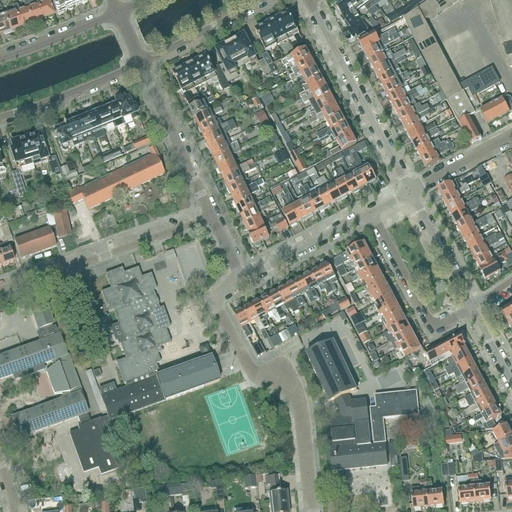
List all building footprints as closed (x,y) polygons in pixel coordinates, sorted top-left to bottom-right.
[(32,0),(30,1),(29,0),(23,0),(26,9),(32,26),(38,24),(37,22),(42,20),(35,0),(32,0)] [(52,17),(54,16),(47,0),(35,0),(42,20),(47,18),(48,20),(53,18),(52,17)] [(60,16),(62,15),(63,12),(67,11),(62,0),(50,0),(57,15),(60,16)] [(73,8),(77,6),(74,0),(62,0),(67,11),(68,10),(70,11),(72,10),(73,8)] [(359,41),(370,35),(356,14),(345,0),(342,0),(338,3),(339,5),(335,7),(336,9),(350,28),(348,29),(349,29),(349,30),(355,38),(356,39),(357,38),(359,41)] [(345,0),(356,14),(365,8),(358,0),(345,0)] [(377,6),(374,2),(372,0),(358,0),(365,8),(368,13),(377,6)] [(437,17),(443,13),(433,0),(431,0),(427,3),(437,17)] [(433,0),(443,13),(448,9),(441,0),(433,0)] [(441,0),(448,9),(453,5),(449,0),(441,0)] [(409,13),(418,6),(414,1),(405,7),(409,13)] [(493,11),(504,7),(503,2),(491,5),(493,11)] [(431,21),(437,17),(427,3),(417,10),(423,21),(429,19),(431,21)] [(19,11),(17,6),(15,6),(13,7),(15,13),(20,28),(26,26),(26,28),(32,26),(26,9),(19,11)] [(403,17),(409,13),(405,7),(399,12),(403,17)] [(495,16),(506,13),(504,7),(493,11),(495,16)] [(426,26),(423,21),(417,10),(403,20),(411,34),(426,26)] [(15,30),(20,28),(15,13),(4,17),(10,34),(15,32),(15,30)] [(496,22),(508,19),(506,13),(495,16),(496,22)] [(293,17),(292,15),(291,14),(288,15),(283,17),(282,15),(276,19),(288,41),(294,38),(297,44),(291,47),(294,52),(304,47),(302,42),(302,41),(291,21),(293,19),(293,17)] [(396,14),(390,17),(394,22),(400,19),(396,14)] [(4,17),(0,18),(0,35),(4,34),(4,36),(10,34),(4,17)] [(277,47),(288,41),(276,19),(271,22),(272,23),(266,26),(277,47)] [(375,32),(380,29),(373,19),(368,23),(375,32)] [(498,28),(509,25),(508,19),(496,22),(498,28)] [(266,27),(264,25),(262,24),(260,25),(259,28),(260,30),(255,32),(266,53),(277,47),(266,26),(266,27)] [(500,34),(511,30),(509,25),(498,28),(500,34)] [(414,40),(429,32),(426,26),(411,34),(414,40)] [(501,40),(511,36),(511,33),(511,30),(500,34),(501,40)] [(362,50),(364,53),(397,35),(395,31),(376,41),(373,36),(359,43),(359,44),(358,46),(360,49),(362,49),(362,50)] [(418,47),(433,39),(429,32),(414,40),(418,47)] [(402,37),(400,34),(398,36),(397,35),(364,53),(366,56),(366,58),(367,60),(368,61),(369,62),(383,54),(389,52),(386,46),(402,37)] [(250,43),(248,44),(244,36),(239,39),(238,37),(232,40),(233,42),(232,42),(237,52),(236,52),(243,67),(250,63),(251,65),(257,62),(250,47),(252,47),(250,43)] [(503,45),(511,42),(511,36),(501,40),(503,45)] [(421,53),(436,45),(433,39),(418,47),(421,53)] [(413,41),(408,43),(413,52),(417,50),(413,41)] [(222,64),(223,64),(224,65),(218,67),(219,68),(226,83),(227,84),(239,78),(237,75),(237,74),(235,71),(243,67),(236,52),(237,52),(232,42),(230,43),(229,42),(223,45),(223,47),(216,51),(220,58),(219,58),(222,64)] [(505,51),(511,48),(511,42),(503,45),(505,51)] [(424,59),(439,51),(436,45),(421,53),(424,59)] [(284,47),(274,50),(277,59),(286,57),(284,47)] [(310,55),(308,54),(306,50),(282,63),(284,68),(289,65),(292,70),(297,68),(312,59),(310,55)] [(417,61),(422,58),(417,50),(413,52),(417,61)] [(427,65),(442,57),(439,51),(424,59),(427,65)] [(375,73),(400,59),(406,56),(404,52),(393,57),(391,53),(384,56),(383,54),(369,62),(371,65),(370,67),(371,69),(373,69),(375,73)] [(267,68),(273,65),(267,54),(262,57),(265,61),(264,62),(267,68)] [(430,71),(446,63),(442,57),(427,65),(430,71)] [(213,70),(206,58),(202,60),(201,58),(198,58),(197,59),(196,61),(196,63),(195,64),(206,84),(212,81),(214,84),(218,82),(223,92),(229,89),(227,84),(226,83),(219,68),(218,67),(213,70)] [(421,70),(424,68),(427,67),(422,58),(417,61),(416,62),(421,70)] [(314,65),(315,64),(312,59),(297,68),(292,70),(295,75),(290,78),(292,82),(316,69),(314,65)] [(379,81),(393,74),(399,71),(397,66),(402,63),(400,59),(375,73),(376,76),(376,77),(377,80),(379,80),(379,81)] [(270,74),(267,68),(264,62),(259,65),(265,76),(266,76),(267,78),(271,76),(270,74)] [(434,77),(449,69),(446,63),(430,71),(434,77)] [(195,90),(206,84),(195,64),(190,66),(189,65),(183,67),(195,90)] [(273,65),(267,68),(270,74),(276,71),(273,65)] [(188,93),(195,90),(183,67),(177,70),(178,72),(173,75),(171,77),(171,78),(172,80),(173,81),(176,81),(183,95),(184,95),(187,102),(190,108),(201,102),(198,96),(192,99),(188,93)] [(424,68),(421,70),(425,79),(431,76),(427,67),(424,68)] [(320,73),(318,73),(316,69),(292,82),(294,86),(304,81),(307,86),(322,78),(320,73)] [(437,83),(452,75),(449,69),(434,77),(437,83)] [(469,91),(473,98),(500,83),(492,69),(458,87),(462,94),(469,91)] [(402,75),(399,71),(393,74),(379,81),(380,83),(379,84),(381,86),(382,87),(384,90),(409,77),(406,73),(402,75)] [(440,89),(456,81),(452,75),(437,83),(440,89)] [(388,97),(389,99),(403,91),(408,88),(406,83),(411,81),(409,77),(384,90),(386,93),(385,94),(387,98),(388,97)] [(324,84),(324,82),(322,78),(307,86),(303,88),(306,94),(300,97),(302,101),(326,88),(324,84)] [(462,94),(458,87),(456,81),(440,89),(447,102),(462,94)] [(418,94),(423,91),(421,86),(416,89),(416,90),(411,93),(408,88),(403,91),(389,99),(389,100),(389,101),(390,104),(391,104),(393,107),(418,94)] [(330,92),(328,92),(326,88),(302,101),(304,105),(309,102),(312,108),(332,97),(330,92)] [(398,116),(412,109),(417,106),(414,101),(428,93),(426,89),(423,91),(418,94),(393,107),(395,111),(395,112),(396,114),(397,115),(398,116)] [(471,146),(482,140),(470,118),(480,112),(473,98),(469,91),(462,94),(447,102),(459,124),(466,137),(471,146)] [(213,99),(210,93),(199,98),(201,102),(203,101),(204,103),(210,100),(212,99),(213,99)] [(265,105),(269,103),(265,96),(261,99),(265,105)] [(334,103),(335,101),(332,97),(312,108),(315,113),(310,115),(312,120),(336,107),(334,103)] [(128,99),(124,100),(123,98),(114,101),(116,104),(122,120),(130,117),(132,121),(139,118),(138,114),(135,107),(132,108),(128,99)] [(256,108),(262,105),(258,98),(253,101),(256,108)] [(480,112),(487,125),(510,114),(509,113),(511,111),(511,102),(510,99),(508,98),(503,101),(503,100),(480,112)] [(206,107),(212,104),(210,100),(204,103),(190,109),(192,113),(191,113),(193,118),(194,117),(195,118),(209,112),(206,107)] [(224,109),(233,105),(231,101),(222,105),(224,109)] [(124,125),(122,120),(116,104),(111,106),(111,105),(105,107),(112,125),(114,129),(124,125)] [(428,111),(434,108),(432,104),(415,114),(412,109),(398,116),(399,117),(398,119),(399,121),(401,121),(403,125),(428,112),(428,111)] [(106,127),(112,125),(105,107),(98,110),(99,111),(95,112),(102,130),(106,129),(106,127)] [(340,111),(338,110),(336,107),(312,120),(309,122),(311,126),(324,119),(327,124),(342,116),(340,111)] [(222,113),(221,109),(220,108),(196,120),(197,124),(197,126),(199,130),(218,121),(216,116),(222,113)] [(98,132),(102,130),(95,112),(91,114),(90,113),(84,115),(91,133),(98,130),(98,132)] [(419,121),(430,115),(428,112),(403,125),(404,128),(404,129),(405,132),(407,132),(407,133),(421,126),(419,121)] [(276,127),(281,124),(275,114),(271,117),(276,127)] [(94,140),(91,133),(84,115),(78,118),(78,119),(74,121),(84,144),(94,140)] [(319,140),(322,138),(346,125),(344,122),(345,120),(342,116),(327,124),(330,129),(317,136),(319,140)] [(84,144),(74,121),(64,125),(70,141),(72,145),(73,148),(84,144)] [(223,127),(220,121),(218,121),(199,130),(201,135),(203,135),(205,140),(235,126),(233,121),(223,127)] [(263,133),(272,129),(269,122),(259,126),(263,133)] [(281,124),(276,127),(281,136),(286,134),(281,124)] [(72,145),(70,141),(64,125),(63,125),(63,128),(53,132),(57,141),(60,148),(61,148),(62,151),(65,152),(67,151),(68,148),(68,147),(72,145)] [(337,142),(352,134),(350,129),(348,129),(346,125),(322,138),(319,140),(321,144),(330,139),(333,145),(337,142)] [(426,134),(437,128),(435,125),(424,130),(421,126),(407,133),(408,134),(407,135),(409,139),(410,139),(413,144),(427,136),(426,134)] [(209,150),(224,143),(229,141),(226,135),(237,130),(235,126),(205,140),(207,145),(207,146),(209,150)] [(429,140),(440,134),(438,130),(427,136),(413,144),(415,147),(414,148),(415,150),(417,151),(417,152),(431,145),(429,140)] [(286,146),(292,143),(287,133),(281,136),(286,146)] [(354,140),(354,138),(352,134),(337,142),(340,147),(330,152),(332,157),(356,144),(354,140)] [(46,156),(39,135),(33,137),(33,135),(24,138),(31,160),(33,166),(33,167),(47,163),(49,168),(52,176),(54,175),(55,178),(61,176),(55,157),(50,159),(49,155),(46,156)] [(273,144),(280,141),(277,136),(271,138),(273,144)] [(149,137),(132,144),(133,146),(135,150),(151,144),(149,137)] [(20,199),(27,197),(20,177),(24,175),(22,169),(33,166),(31,160),(24,138),(16,140),(17,142),(11,144),(13,150),(10,151),(17,172),(11,174),(20,199)] [(237,144),(227,149),(224,143),(209,150),(211,155),(212,155),(214,160),(239,148),(237,144)] [(291,155),(297,152),(292,143),(286,146),(291,155)] [(111,152),(114,160),(121,157),(118,150),(115,151),(112,144),(108,146),(111,152)] [(422,161),(447,147),(445,144),(434,149),(431,145),(417,152),(418,153),(418,155),(419,157),(420,157),(422,161)] [(160,160),(154,147),(153,145),(148,148),(152,156),(81,190),(80,188),(64,195),(70,206),(83,200),(88,211),(164,175),(158,161),(160,160)] [(124,155),(135,150),(133,146),(122,150),(124,155)] [(438,157),(449,151),(447,147),(422,161),(424,164),(423,166),(424,168),(426,168),(426,169),(441,162),(438,157)] [(231,157),(241,152),(239,148),(214,160),(217,165),(216,166),(218,170),(233,163),(231,157)] [(295,164),(302,161),(300,156),(304,154),(301,149),(297,152),(291,155),(290,155),(295,164)] [(340,155),(342,160),(343,162),(352,157),(348,151),(340,155)] [(107,162),(114,160),(111,152),(104,155),(107,162)] [(95,160),(98,166),(103,164),(101,158),(95,160)] [(323,164),(325,169),(334,164),(331,160),(323,164)] [(368,167),(364,170),(358,160),(354,162),(368,187),(372,185),(371,184),(376,181),(372,174),(373,173),(371,168),(369,169),(368,167)] [(224,180),(249,168),(255,165),(254,161),(236,169),(233,163),(218,170),(220,175),(222,175),(224,180)] [(302,161),(295,164),(301,174),(307,170),(302,161)] [(364,189),(368,187),(354,162),(350,164),(353,169),(348,172),(351,177),(359,191),(363,188),(364,189)] [(318,173),(325,169),(323,164),(316,168),(318,173)] [(90,165),(81,168),(84,174),(92,171),(90,165)] [(228,191),(243,183),(240,177),(257,169),(255,165),(249,168),(224,180),(226,185),(226,186),(228,191)] [(69,173),(66,167),(60,169),(66,182),(77,177),(75,171),(69,173)] [(483,179),(487,176),(483,167),(477,170),(482,179),(483,179)] [(308,178),(317,174),(314,169),(306,173),(308,178)] [(351,177),(347,179),(341,169),(337,171),(351,196),(355,194),(354,193),(359,191),(351,177)] [(290,180),(298,176),(295,171),(287,175),(290,180)] [(347,199),(351,196),(337,171),(333,173),(339,183),(334,186),(342,200),(346,197),(347,199)] [(306,173),(297,178),(300,183),(308,178),(306,173)] [(485,189),(490,186),(492,185),(487,176),(483,179),(487,186),(484,187),(485,189)] [(443,200),(468,187),(474,184),(478,181),(476,177),(460,186),(457,181),(438,191),(439,192),(438,194),(439,196),(441,196),(443,200)] [(327,184),(324,178),(320,180),(334,206),(338,203),(337,202),(342,200),(334,186),(332,181),(327,184)] [(330,208),(334,206),(320,180),(316,182),(322,193),(317,195),(325,209),(329,207),(330,208)] [(233,200),(258,189),(265,185),(263,181),(246,189),(243,183),(228,191),(230,195),(231,196),(233,200)] [(490,186),(485,189),(489,195),(493,192),(490,186)] [(274,197),(283,192),(280,187),(271,192),(274,197)] [(313,197),(307,187),(303,189),(317,215),(321,213),(320,211),(325,209),(317,195),(313,197)] [(459,196),(470,191),(468,187),(443,200),(445,203),(444,205),(445,207),(447,208),(448,209),(462,201),(459,196)] [(250,198),(260,193),(258,189),(233,200),(235,204),(235,205),(237,209),(252,202),(250,198)] [(313,217),(317,215),(303,189),(299,192),(305,202),(300,204),(308,218),(312,216),(313,217)] [(296,207),(290,196),(287,190),(283,192),(286,199),(300,224),(304,222),(303,220),(308,218),(300,204),(296,207)] [(296,226),(300,224),(286,199),(282,201),(288,211),(283,213),(290,227),(295,225),(296,226)] [(16,223),(48,212),(44,200),(12,210),(16,223)] [(452,218),(477,204),(475,201),(464,206),(462,201),(448,209),(448,210),(447,210),(450,215),(450,214),(452,218)] [(242,218),(267,206),(265,202),(254,207),(252,202),(237,209),(239,214),(240,214),(242,218)] [(469,214),(479,208),(477,204),(452,218),(454,221),(454,223),(455,225),(456,225),(457,227),(471,219),(469,214)] [(245,227),(260,220),(266,217),(264,213),(268,210),(267,206),(242,218),(243,221),(243,223),(245,227)] [(511,211),(510,211),(507,207),(500,211),(503,216),(511,211)] [(503,216),(500,211),(494,215),(498,221),(504,217),(503,216)] [(58,240),(71,237),(66,213),(53,215),(55,227),(50,229),(49,229),(14,241),(21,260),(56,247),(53,239),(57,238),(58,240)] [(493,219),(491,215),(474,224),(471,219),(457,227),(458,228),(457,228),(459,233),(460,232),(462,235),(493,219)] [(279,233),(288,228),(284,219),(275,224),(250,236),(250,235),(249,236),(254,246),(255,248),(257,248),(259,248),(260,247),(261,245),(261,243),(269,239),(266,233),(277,228),(279,233)] [(478,232),(495,222),(493,219),(462,235),(463,239),(465,243),(466,243),(466,244),(481,237),(478,232)] [(275,224),(273,220),(262,225),(260,220),(245,227),(247,232),(248,232),(250,235),(250,236),(275,224)] [(13,242),(5,221),(3,221),(4,225),(0,226),(0,228),(1,230),(0,230),(0,239),(1,239),(3,245),(0,245),(0,262),(2,267),(14,263),(7,244),(13,242)] [(471,253),(503,236),(501,233),(495,237),(494,236),(483,242),(481,237),(466,244),(467,246),(467,247),(468,249),(469,250),(471,253)] [(498,243),(505,240),(503,236),(471,253),(473,256),(473,258),(474,260),(475,261),(476,262),(490,254),(487,249),(498,244),(498,243)] [(351,262),(368,252),(364,244),(332,262),(336,270),(343,266),(351,262)] [(176,258),(174,253),(173,250),(165,253),(168,261),(176,258)] [(372,256),(370,256),(368,252),(351,262),(353,265),(355,264),(357,270),(374,260),(372,256)] [(481,271),(506,257),(504,254),(493,259),(490,254),(476,262),(477,263),(476,265),(477,267),(479,268),(481,271)] [(511,254),(506,257),(481,271),(480,271),(486,282),(494,277),(495,279),(500,276),(500,275),(501,274),(497,267),(505,263),(509,268),(511,266),(511,254)] [(353,283),(360,279),(378,270),(376,266),(377,265),(374,260),(357,270),(354,271),(356,276),(350,280),(353,283)] [(333,285),(338,283),(328,265),(327,265),(325,265),(323,266),(323,267),(319,269),(332,294),(337,291),(333,285)] [(139,274),(137,270),(138,269),(123,274),(121,270),(122,270),(122,269),(105,275),(105,276),(106,276),(111,289),(101,293),(101,294),(102,293),(107,307),(106,307),(106,308),(107,308),(109,312),(108,312),(108,313),(114,311),(119,324),(118,325),(119,325),(124,339),(123,339),(123,340),(124,339),(126,343),(120,345),(120,346),(121,346),(126,360),(125,360),(126,360),(128,366),(122,368),(122,369),(123,369),(128,383),(127,383),(127,384),(159,372),(159,371),(158,372),(156,365),(160,364),(157,354),(163,352),(162,352),(160,348),(171,344),(170,344),(165,330),(170,328),(169,328),(162,309),(163,309),(163,308),(159,310),(158,305),(159,305),(159,304),(156,306),(154,302),(157,300),(156,300),(153,291),(156,290),(156,289),(155,290),(150,276),(151,275),(138,280),(136,276),(140,274),(139,274)] [(328,296),(332,294),(319,269),(316,271),(315,271),(312,272),(312,273),(311,274),(319,288),(323,286),(328,296)] [(382,274),(380,273),(378,270),(360,279),(362,283),(364,282),(367,287),(384,278),(382,274)] [(314,290),(319,288),(311,274),(310,274),(309,274),(306,275),(306,276),(302,278),(316,303),(320,300),(314,290)] [(311,305),(316,303),(302,278),(299,280),(298,280),(296,281),(295,282),(294,283),(302,297),(306,295),(311,305)] [(386,284),(386,282),(384,278),(367,287),(370,293),(368,294),(370,297),(387,288),(386,284)] [(302,297),(294,283),(293,283),(291,283),(289,284),(289,286),(285,287),(299,312),(303,310),(302,308),(306,306),(302,297)] [(349,294),(355,292),(351,284),(346,287),(349,294)] [(299,312),(285,287),(282,289),(281,289),(278,290),(278,291),(277,292),(285,306),(287,311),(291,309),(294,314),(299,312)] [(391,291),(389,291),(387,288),(370,297),(372,301),(374,300),(376,305),(393,296),(391,291)] [(281,308),(285,306),(277,292),(276,292),(275,292),(272,293),(272,295),(269,296),(282,321),(286,319),(281,308)] [(355,305),(359,303),(354,294),(350,296),(355,305)] [(277,323),(282,321),(269,296),(265,298),(264,298),(262,299),(261,300),(260,301),(268,315),(272,313),(277,323)] [(395,302),(396,300),(393,296),(376,305),(379,310),(377,311),(379,315),(397,305),(395,302)] [(338,303),(342,311),(351,306),(347,299),(338,303)] [(264,318),(268,315),(260,301),(259,302),(258,301),(255,302),(255,304),(252,305),(265,330),(269,328),(264,318)] [(52,325),(45,303),(44,302),(30,307),(38,331),(43,329),(47,341),(0,358),(0,380),(15,375),(17,379),(40,371),(38,367),(57,360),(45,376),(52,395),(70,398),(12,419),(19,439),(77,418),(81,427),(79,427),(79,428),(81,427),(82,430),(71,434),(71,435),(72,435),(85,471),(100,466),(102,473),(117,468),(117,469),(118,468),(112,453),(108,454),(104,444),(108,442),(100,420),(90,423),(87,415),(87,414),(80,395),(75,396),(70,381),(77,379),(68,356),(66,356),(60,337),(53,339),(48,327),(52,325)] [(333,315),(342,311),(338,303),(329,308),(330,309),(333,315)] [(260,332),(265,330),(252,305),(248,307),(247,307),(245,308),(244,309),(243,310),(251,324),(255,322),(260,332)] [(400,309),(399,309),(397,305),(379,315),(381,318),(383,317),(386,323),(403,313),(400,309)] [(507,321),(511,318),(511,306),(501,312),(506,321),(507,321)] [(325,320),(333,315),(330,309),(321,314),(323,316),(325,320)] [(350,319),(357,316),(353,309),(347,312),(350,319)] [(246,327),(251,324),(243,310),(242,311),(241,310),(238,312),(238,313),(234,315),(247,339),(252,337),(246,327)] [(343,323),(348,321),(343,313),(339,315),(343,323)] [(404,319),(405,318),(403,313),(386,323),(389,328),(387,329),(389,332),(406,323),(404,319)] [(355,328),(361,325),(364,323),(359,314),(357,316),(350,319),(355,328)] [(316,324),(325,320),(323,316),(314,321),(316,324)] [(316,324),(314,321),(312,317),(304,322),(308,329),(316,324)] [(410,327),(408,326),(406,323),(389,332),(391,336),(392,335),(395,340),(412,331),(410,327)] [(361,325),(355,328),(359,335),(364,332),(361,325)] [(265,341),(269,339),(265,331),(261,334),(265,341)] [(414,337),(415,335),(412,331),(395,340),(398,345),(396,346),(398,350),(416,341),(414,337)] [(364,345),(372,341),(367,332),(359,337),(364,345)] [(275,349),(283,344),(278,335),(270,340),(272,344),(275,349)] [(465,346),(464,344),(460,337),(445,345),(450,354),(452,358),(466,351),(464,346),(465,346)] [(272,344),(270,340),(269,339),(265,341),(264,342),(270,351),(275,349),(272,344)] [(419,344),(417,343),(416,341),(398,350),(400,353),(398,354),(402,360),(422,349),(419,344)] [(307,355),(326,396),(329,402),(330,404),(335,402),(340,413),(339,414),(338,415),(338,416),(337,417),(336,418),(335,419),(334,420),(334,421),(333,422),(332,423),(332,424),(331,425),(330,427),(329,429),(329,431),(328,433),(328,436),(328,438),(329,440),(329,442),(330,444),(330,445),(331,446),(331,447),(332,448),(332,449),(333,450),(333,451),(331,451),(333,473),(334,473),(334,474),(334,475),(334,476),(335,477),(335,478),(336,479),(336,480),(337,481),(338,481),(339,481),(339,482),(340,482),(341,482),(342,482),(343,476),(347,476),(346,471),(347,471),(347,470),(365,468),(366,469),(371,468),(372,468),(387,466),(387,467),(385,446),(371,447),(366,401),(352,403),(348,396),(357,391),(334,342),(307,355)] [(266,353),(261,344),(261,343),(252,348),(257,358),(266,353)] [(447,355),(450,354),(445,345),(444,346),(443,346),(440,347),(440,348),(431,353),(430,352),(428,354),(427,355),(426,356),(432,368),(439,364),(438,360),(443,357),(445,361),(449,359),(447,355)] [(202,357),(209,354),(207,346),(199,349),(202,357)] [(467,352),(466,351),(452,358),(455,364),(445,370),(447,374),(472,360),(470,357),(470,356),(469,353),(467,352)] [(374,363),(378,361),(380,360),(376,353),(370,356),(374,363)] [(219,382),(211,359),(211,358),(155,379),(164,403),(205,388),(219,382)] [(475,364),(474,364),(472,360),(447,374),(449,378),(454,375),(457,380),(477,369),(476,369),(476,367),(475,364)] [(378,361),(374,363),(371,365),(374,370),(380,366),(378,361)] [(478,371),(477,370),(477,369),(457,380),(460,385),(454,388),(456,392),(481,379),(479,375),(480,374),(478,371)] [(429,383),(434,380),(429,370),(424,373),(429,383)] [(164,403),(155,379),(103,397),(112,422),(164,403)] [(484,382),(483,382),(481,379),(456,392),(458,396),(469,390),(472,395),(486,388),(486,387),(486,385),(484,382)] [(435,380),(429,383),(434,392),(439,390),(435,380)] [(488,389),(487,389),(486,388),(472,395),(466,398),(471,408),(476,405),(491,397),(489,393),(489,392),(488,389)] [(495,402),(494,402),(491,397),(476,405),(481,415),(496,407),(496,406),(496,405),(495,402)] [(441,411),(447,408),(449,407),(445,399),(437,403),(441,411)] [(502,420),(500,417),(502,417),(501,416),(501,415),(500,412),(499,411),(496,407),(481,415),(474,419),(476,424),(484,420),(486,425),(483,427),(485,431),(494,430),(497,429),(493,421),(496,420),(497,422),(502,420)] [(449,419),(452,418),(447,408),(441,411),(446,421),(449,419)] [(274,453),(254,409),(243,415),(263,458),(274,453)] [(509,427),(507,428),(507,426),(493,434),(499,445),(511,437),(511,436),(510,432),(511,431),(509,427)] [(511,437),(499,445),(494,447),(497,452),(501,450),(505,455),(504,456),(504,461),(511,459),(511,437)] [(390,457),(399,456),(397,444),(389,445),(390,457)] [(473,459),(480,455),(477,450),(476,451),(473,445),(468,448),(471,454),(470,454),(473,459)] [(250,448),(214,449),(215,464),(250,464),(250,448)] [(480,455),(473,459),(473,464),(483,463),(482,453),(480,455)] [(402,482),(409,481),(407,464),(400,464),(402,482)] [(455,465),(455,464),(447,465),(448,477),(458,476),(457,465),(455,465)] [(474,489),(473,483),(473,476),(468,477),(468,483),(458,485),(459,491),(457,491),(458,497),(459,497),(460,505),(476,504),(474,489)] [(288,511),(286,493),(280,494),(278,477),(265,478),(266,486),(269,486),(270,495),(268,495),(270,511),(288,511)] [(217,503),(223,502),(221,481),(215,482),(217,503)] [(422,489),(426,488),(426,481),(421,482),(421,488),(411,490),(412,496),(410,497),(411,502),(412,502),(413,510),(429,509),(427,494),(422,494),(422,489)] [(182,497),(188,497),(186,485),(160,488),(161,499),(169,498),(170,511),(173,511),(172,497),(181,496),(182,497)] [(491,488),(490,488),(490,487),(474,489),(476,504),(491,502),(490,493),(491,493),(491,488)] [(444,493),(443,493),(443,492),(427,494),(429,509),(444,507),(443,498),(444,498),(444,493)] [(134,511),(141,511),(139,500),(132,501),(134,511)]
